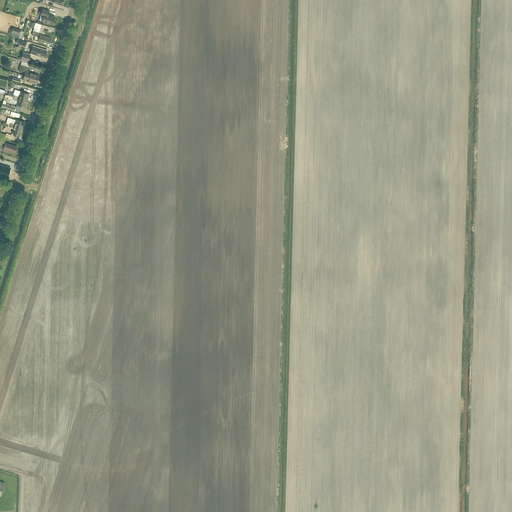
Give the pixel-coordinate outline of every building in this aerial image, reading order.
[(52,25),(55,17),(48,15),(49,11),(42,9),(40,16),(44,17),(42,22),(52,25)] [(19,35),(20,29),(13,27),(11,33),(19,35)] [(49,44),(51,38),(39,35),(40,33),(33,31),(32,35),(38,37),(38,38),(39,38),(38,42),(43,44),(44,43),(49,44)] [(45,58),(47,51),(33,46),(30,54),(45,58)] [(28,62),(31,55),(23,52),(21,59),(28,62)] [(21,75),(38,80),(39,76),(27,72),(29,68),(20,65),(19,71),(25,73),(24,76),(21,75)] [(36,84),(38,80),(21,75),(20,79),(23,80),(28,81),(28,82),(30,83),(31,82),(36,84)] [(13,97),(27,101),(29,95),(21,92),(20,94),(19,96),(18,96),(14,94),(13,97)] [(25,108),(27,101),(13,97),(12,99),(18,101),(16,105),(25,108)] [(14,111),(15,107),(2,103),(1,107),(14,111)] [(15,124),(7,121),(6,124),(23,129),(25,122),(16,120),(15,124)] [(12,133),(20,136),(23,129),(6,124),(5,123),(4,126),(13,129),(12,133)] [(5,144),(1,143),(0,146),(0,148),(4,150),(3,150),(9,152),(10,151),(15,153),(17,147),(5,143),(5,144)] [(11,168),(0,164),(0,173),(8,176),(11,168)]
